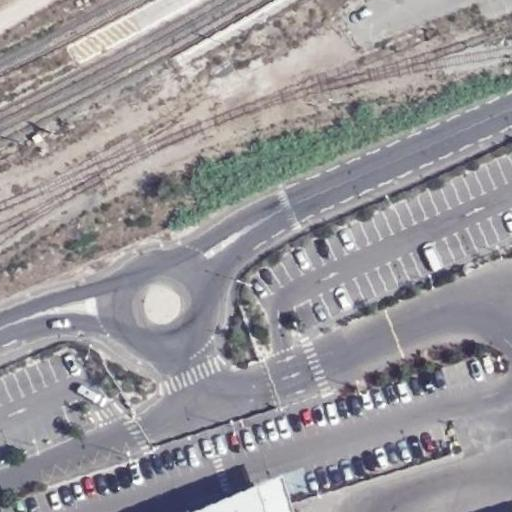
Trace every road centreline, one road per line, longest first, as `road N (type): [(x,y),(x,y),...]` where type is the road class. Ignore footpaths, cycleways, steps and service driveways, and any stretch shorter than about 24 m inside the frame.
road 1 (secondary): [(511,109),(295,202)]
road 2 (secondary): [(124,282),(0,330)]
road 3 (secondary): [(295,202),(229,228),(180,263)]
road 4 (secondary): [(124,324),(151,345),(185,341),(206,313),(205,290)]
road 5 (secondary): [(205,290),(295,202)]
road 6 (secondary): [(0,331),(124,324)]
